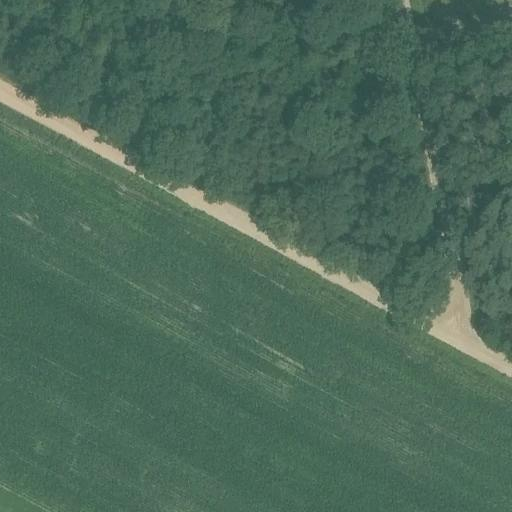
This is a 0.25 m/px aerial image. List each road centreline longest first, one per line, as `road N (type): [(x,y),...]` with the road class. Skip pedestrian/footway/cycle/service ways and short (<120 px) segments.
road 1 (track): [(0,84),(473,338)]
road 2 (track): [(406,0),(473,338)]
